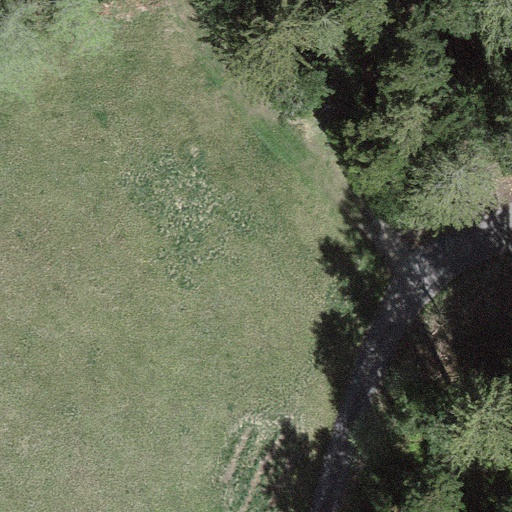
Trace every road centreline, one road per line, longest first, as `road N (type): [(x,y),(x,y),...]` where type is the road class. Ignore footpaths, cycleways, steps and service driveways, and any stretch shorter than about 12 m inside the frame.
road 1 (track): [(511,245),(425,283),(399,320),(341,511)]
road 2 (track): [(343,0),(376,29),(450,269)]
